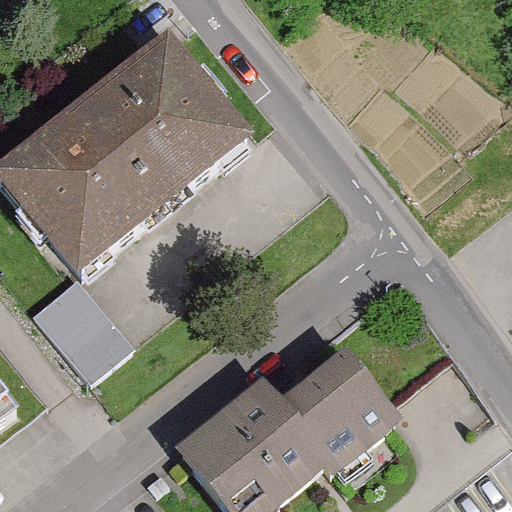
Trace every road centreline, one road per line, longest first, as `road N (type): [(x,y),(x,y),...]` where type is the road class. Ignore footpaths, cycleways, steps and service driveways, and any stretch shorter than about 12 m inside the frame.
road 1 (residential): [(51,511),(396,239)]
road 2 (residential): [(396,239),(207,0)]
road 3 (residential): [(511,386),(396,239)]
